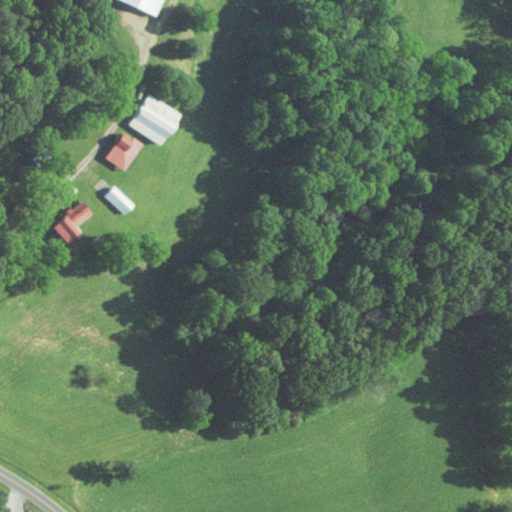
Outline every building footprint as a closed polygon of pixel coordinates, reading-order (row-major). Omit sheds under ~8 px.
[(119,0),(143,10),(147,0),(119,0)] [(168,109),(135,88),(115,119),(148,140),(168,109)] [(129,139),(110,126),(91,152),(110,166),(129,139)] [(91,190),(111,209),(121,199),(100,180),(91,190)] [(39,222),(55,239),(69,226),(64,221),(79,207),(68,195),(39,222)]
